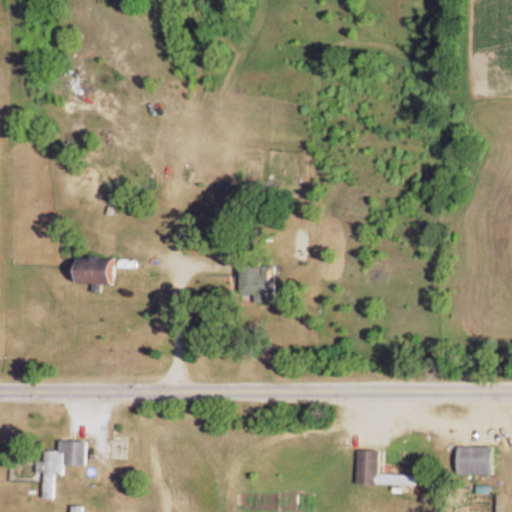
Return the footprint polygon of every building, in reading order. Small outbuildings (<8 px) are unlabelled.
[(121,260),(86,260),(86,287),(121,287),(121,260)] [(261,306),(282,306),(282,267),(247,267),(247,298),(261,298),(261,306)] [(62,479),(71,479),(71,469),(93,469),(93,445),(66,444),(66,455),(52,455),(51,502),(62,503),(62,479)] [(500,479),(501,451),(464,451),(464,479),(500,479)] [(423,479),(386,479),(386,454),(364,454),(364,489),(423,489),(423,479)]
